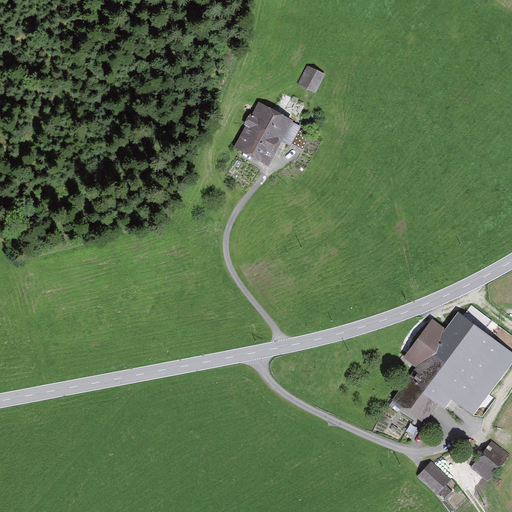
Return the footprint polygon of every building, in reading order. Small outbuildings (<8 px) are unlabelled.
[(310,68),(301,85),(313,92),(322,74),(310,68)] [(251,127),(241,145),(266,160),(280,136),(302,149),(311,134),(259,104),(247,125),(251,127)] [(493,364),(433,319),(404,357),(419,369),(396,399),(425,421),(438,404),(454,416),(493,364)] [(491,446),(473,467),(490,481),(508,459),(491,446)] [(452,482),(433,463),(420,476),(439,495),(452,482)]
